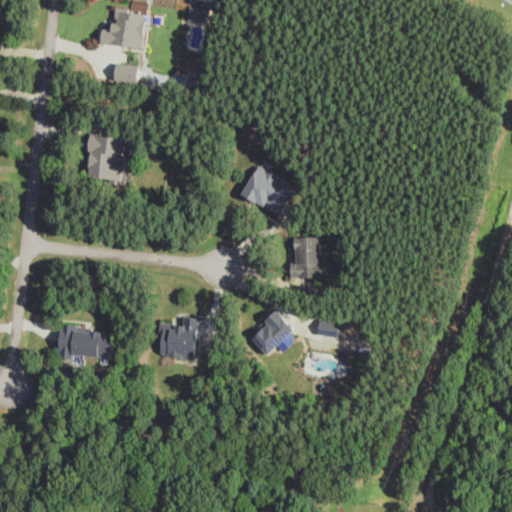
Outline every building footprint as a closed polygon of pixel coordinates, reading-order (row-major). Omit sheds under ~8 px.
[(192,5),(190,20),(208,22),(210,7),(192,5)] [(118,6),(116,20),(115,30),(105,29),(103,43),(113,44),(145,48),(148,21),(146,21),(147,14),(133,12),(133,8),(118,6)] [(142,65),(140,81),(117,79),(118,71),(119,62),(142,65)] [(97,133),(103,133),(130,137),(127,157),(129,158),(127,172),(125,172),(123,184),(112,183),(113,178),(94,176),(95,167),(90,166),(90,163),(92,144),(95,144),(97,133)] [(243,192),(279,215),(298,187),(262,163),(243,192)] [(322,236),(297,236),(298,268),(323,268),(322,236)] [(270,354),(297,329),(279,310),(252,335),(270,354)] [(185,325),(166,322),(161,354),(199,360),(205,318),(187,315),(185,325)] [(321,335),(341,336),(342,320),(321,319),(321,335)] [(74,354),(114,357),(116,331),(79,328),(80,324),(63,322),(60,357),(74,358),(74,354)]
